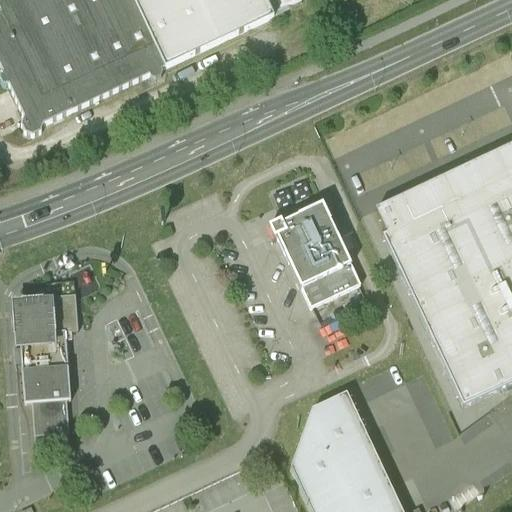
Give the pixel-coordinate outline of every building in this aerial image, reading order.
[(0,0),(0,15),(0,16),(0,72),(2,77),(0,77),(0,87),(1,90),(5,91),(8,90),(23,122),(20,130),(24,138),(32,141),(41,137),(43,129),(129,89),(149,80),(150,82),(155,84),(160,81),(162,77),(161,74),(273,22),(263,0),(0,0)] [(511,163),(387,219),(473,414),(511,395),(511,163)] [(361,299),(320,205),(267,229),(311,322),(361,299)] [(30,450),(64,449),(60,329),(83,328),(82,299),(39,300),(39,313),(10,314),(11,350),(20,350),(22,409),(29,409),(30,450)] [(299,473),(316,511),(405,511),(355,399),(321,415),(299,473)] [(452,497),(457,511),(460,511),(482,496),(476,481),(452,497)]
